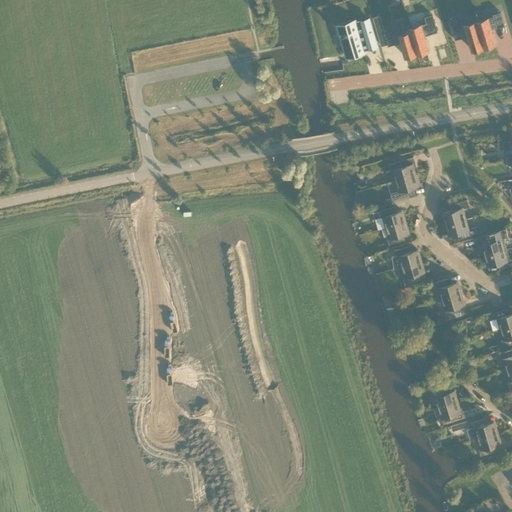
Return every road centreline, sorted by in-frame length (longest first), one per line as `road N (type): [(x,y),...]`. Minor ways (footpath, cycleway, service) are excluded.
road 1 (tertiary): [(132,176),(511,106)]
road 2 (residential): [(230,511),(214,462),(168,425),(158,387),(158,286),(132,176)]
road 3 (residential): [(432,150),(437,174),(425,235),(483,282),(511,277)]
road 4 (residential): [(511,65),(332,86)]
road 5 (tertiary): [(0,203),(132,176)]
